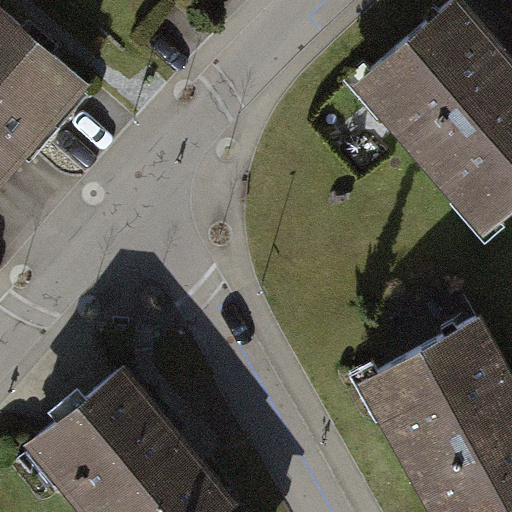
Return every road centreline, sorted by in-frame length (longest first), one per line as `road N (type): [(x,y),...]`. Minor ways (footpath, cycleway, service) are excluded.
road 1 (residential): [(143,192),(335,511)]
road 2 (residential): [(339,0),(143,192)]
road 3 (residential): [(143,192),(0,356)]
